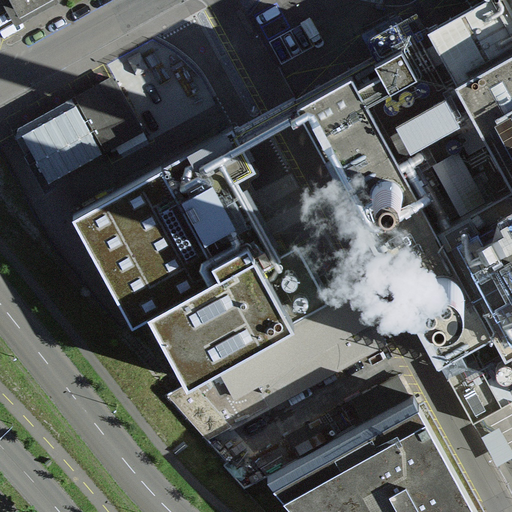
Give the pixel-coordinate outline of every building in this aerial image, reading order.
[(511,0),(479,0),(414,36),(296,101),(438,358),(470,340),(483,363),(511,347),(511,0)] [(33,125),(14,135),(32,166),(94,132),(104,149),(143,128),(116,79),(33,125)] [(147,322),(182,386),(329,305),(297,248),(279,257),(238,183),(256,173),(233,133),(71,222),(131,330),(147,322)] [(360,296),(356,289),(329,305),(182,386),(168,393),(209,437),(385,340),(360,296)] [(401,380),(399,375),(288,435),(300,457),(410,396),(401,380)] [(300,457),(267,475),(300,511),(477,511),(459,475),(454,477),(447,464),(451,461),(421,407),(419,402),(418,403),(413,394),(410,396),(300,457)]
